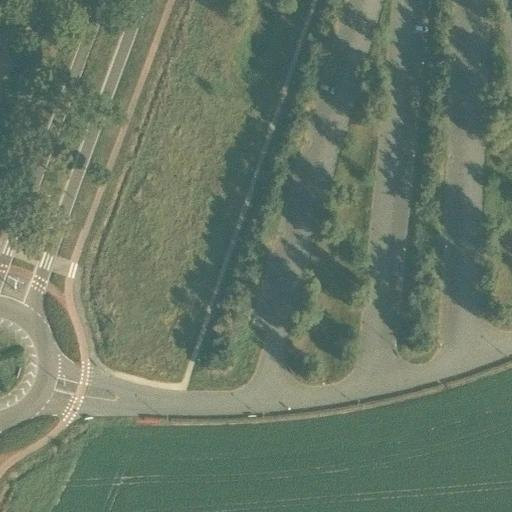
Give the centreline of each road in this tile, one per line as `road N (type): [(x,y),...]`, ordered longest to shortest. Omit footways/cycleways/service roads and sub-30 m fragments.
road 1 (primary): [(30,319),(143,0)]
road 2 (primary): [(99,0),(0,268)]
